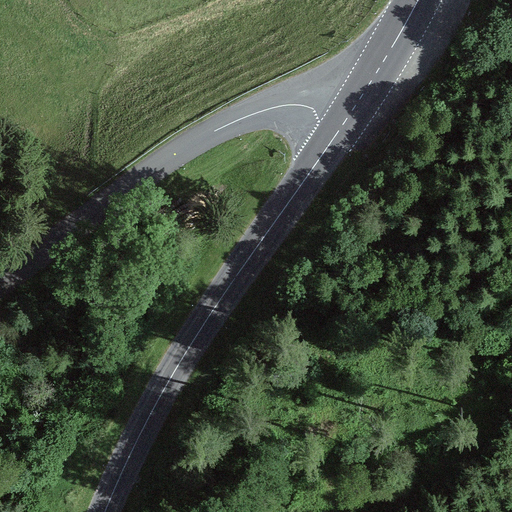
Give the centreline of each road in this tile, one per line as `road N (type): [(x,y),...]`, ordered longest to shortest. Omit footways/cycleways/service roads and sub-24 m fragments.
road 1 (tertiary): [(116,511),(149,426),(343,124)]
road 2 (tertiary): [(0,281),(226,125),(291,104),(343,124)]
road 3 (tertiary): [(343,124),(417,0)]
